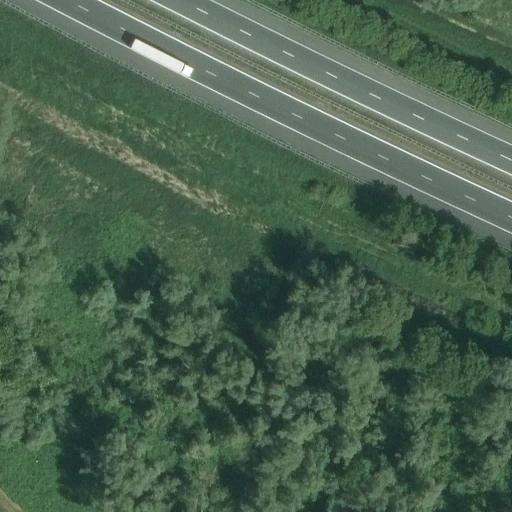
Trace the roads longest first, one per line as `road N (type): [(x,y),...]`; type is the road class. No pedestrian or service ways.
road 1 (motorway): [(57,0),(511,223)]
road 2 (motorway): [(511,166),(170,0)]
